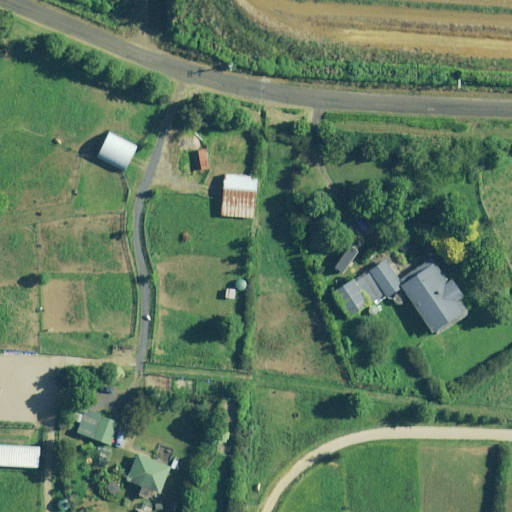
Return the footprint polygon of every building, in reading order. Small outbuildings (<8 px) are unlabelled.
[(138,146),(111,133),(99,156),(127,169),(138,146)] [(211,168),(209,148),(201,149),(203,169),(211,168)] [(259,176),(227,173),(223,215),(255,217),(259,176)] [(367,310),(371,318),(380,312),(376,304),(403,286),(436,336),(470,313),(463,302),(468,299),(452,275),(448,278),(435,259),(403,280),(388,257),(333,293),(351,321),(367,310)] [(122,422),(98,414),(96,419),(80,413),(78,420),(82,422),(78,432),(114,445),(122,422)] [(41,447),(0,444),(0,464),(40,466),(41,447)] [(172,466),(116,445),(107,468),(129,476),(128,480),(143,485),(139,495),(149,498),(152,490),(163,493),(172,466)] [(92,453),(84,451),(81,467),(89,468),(92,453)] [(122,484),(111,480),(108,490),(119,494),(122,484)]
